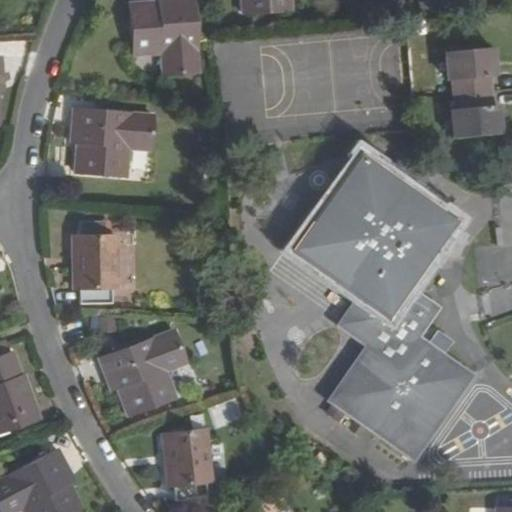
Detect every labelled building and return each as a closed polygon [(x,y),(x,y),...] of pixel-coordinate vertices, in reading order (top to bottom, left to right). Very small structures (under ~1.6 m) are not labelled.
[(128,5),(133,56),(161,54),(167,53),(169,77),(198,74),(191,0),(171,0),(171,2),(156,3),(128,5)] [(239,0),(241,16),(290,12),(288,0),(239,0)] [(447,81),(451,81),(452,96),(453,110),(449,111),(452,139),(500,135),(497,106),(492,107),(491,91),(489,77),(495,76),(492,49),(444,53),(447,81)] [(167,53),(161,54),(163,77),(169,77),(167,53)] [(71,129),(77,130),(76,145),(74,173),(124,176),(126,149),(127,142),(150,144),(153,115),(72,109),(71,129)] [(150,144),(127,142),(126,149),(150,151),(150,144)] [(355,158),(339,180),(298,240),(292,249),(359,295),(365,288),(307,247),(348,189),(342,185),(358,161),(410,198),(407,203),(436,223),(395,282),(403,288),(444,230),(450,221),(412,195),(356,156),(355,158)] [(342,185),(348,189),(307,247),(365,288),(359,295),(338,325),(367,346),(328,401),(412,460),(470,376),(441,357),(425,346),(414,338),(434,309),(403,288),(395,282),(436,223),(407,203),(410,198),(358,161),(342,185)] [(114,238),(110,238),(110,222),(76,221),(76,237),(71,237),(71,289),(76,289),(76,303),(109,303),(109,290),(114,290),(114,238)] [(451,342),(435,331),(425,346),(441,357),(451,342)] [(131,348),(98,361),(105,380),(111,377),(116,390),(127,417),(173,399),(163,373),(161,367),(183,358),(172,332),(131,348)] [(4,341),(0,342),(0,349),(2,355),(8,354),(4,341)] [(0,433),(39,420),(27,384),(23,385),(20,377),(11,352),(8,354),(2,355),(0,349),(0,433)] [(183,358),(161,367),(163,373),(185,364),(183,358)] [(111,377),(105,380),(110,392),(116,390),(111,377)] [(204,483),(209,484),(204,432),(162,436),(166,487),(171,487),(173,503),(206,500),(204,483)] [(57,450),(0,480),(0,511),(21,501),(25,509),(26,511),(75,511),(81,509),(67,484),(60,471),(66,468),(57,450)] [(66,468),(60,471),(67,484),(74,481),(66,468)] [(260,511),(253,503),(251,504),(244,496),(223,511),(260,511)] [(21,501),(0,511),(17,511),(25,509),(21,501)]
